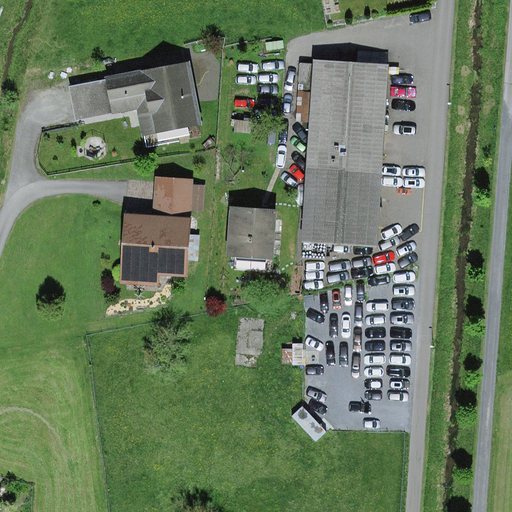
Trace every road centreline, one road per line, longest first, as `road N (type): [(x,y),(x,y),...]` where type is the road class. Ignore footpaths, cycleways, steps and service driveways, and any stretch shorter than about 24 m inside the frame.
road 1 (residential): [(449,0),(416,511)]
road 2 (residential): [(511,53),(478,511)]
